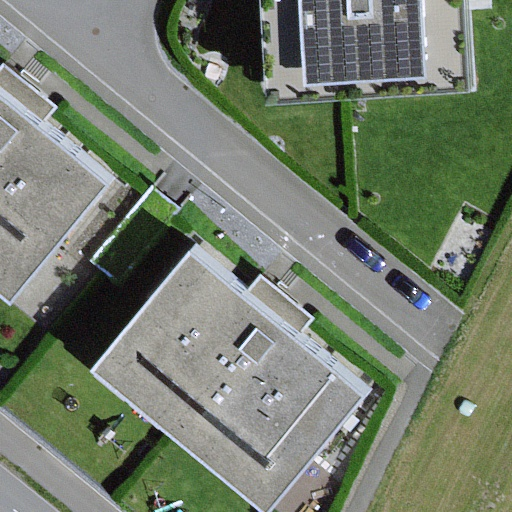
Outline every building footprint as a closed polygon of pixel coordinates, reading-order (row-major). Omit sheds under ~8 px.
[(270,0),(276,93),(482,80),(476,0),(270,0)] [(8,60),(0,69),(0,71),(52,114),(61,104),(8,60)] [(0,275),(21,293),(122,172),(52,114),(0,71),(0,275)] [(185,206),(156,182),(93,258),(122,282),(185,206)] [(200,237),(99,359),(277,505),(377,383),(308,326),(254,282),(200,237)] [(264,271),(254,282),(308,326),(316,315),(264,271)]
